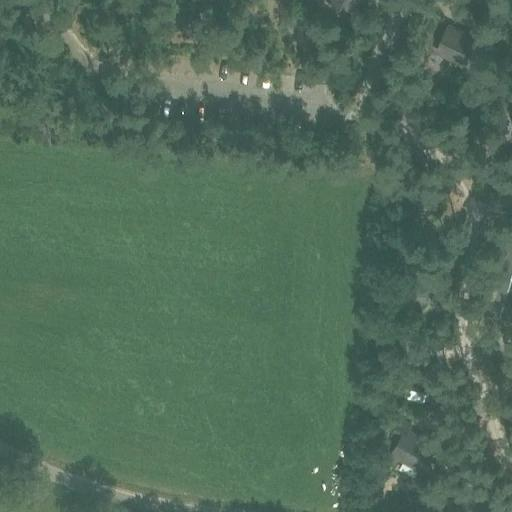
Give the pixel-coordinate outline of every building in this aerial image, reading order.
[(358,0),(332,0),(355,9),(358,0)] [(489,37),(475,30),(472,36),(449,25),(438,51),(465,64),(472,48),(482,53),(489,37)] [(451,189),(417,185),(415,209),(448,212),(451,189)] [(511,231),(502,228),(478,306),(511,317),(511,231)] [(452,272),(399,269),(397,311),(450,314),(452,272)] [(406,439),(393,463),(418,476),(434,447),(420,439),(423,432),(408,424),(401,436),(406,439)]
